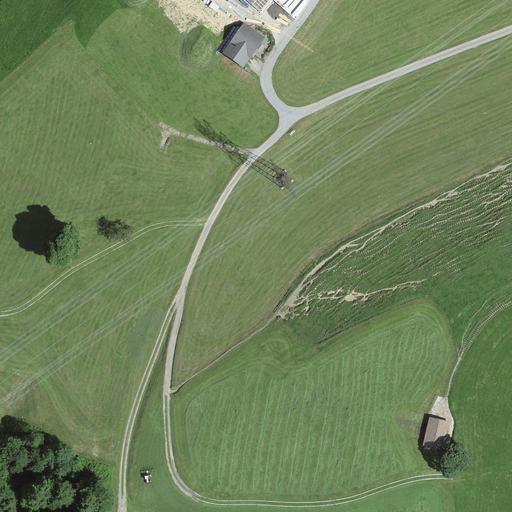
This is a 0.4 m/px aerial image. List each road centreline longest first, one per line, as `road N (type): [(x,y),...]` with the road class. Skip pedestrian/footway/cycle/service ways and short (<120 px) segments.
road 1 (track): [(180,298),(168,357),(169,456),(177,482),(191,494),(210,503),(316,505),(452,477)]
road 2 (track): [(291,119),(227,192),(171,310),(127,435),(123,511)]
road 3 (unclassified): [(511,27),(291,119)]
road 4 (track): [(209,223),(148,230),(23,308),(0,313)]
